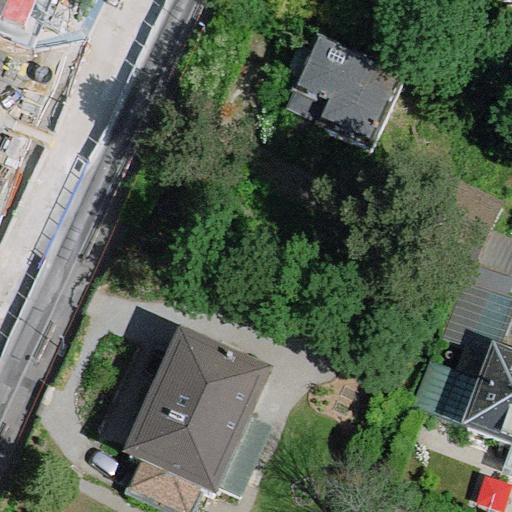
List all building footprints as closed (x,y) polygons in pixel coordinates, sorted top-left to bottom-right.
[(0,0),(0,2),(46,10),(47,0),(0,0)] [(403,84),(318,46),(294,99),(330,115),(322,132),(371,154),(403,84)] [(441,211),(424,243),(473,267),(487,240),(491,234),(441,211)] [(511,252),(487,240),(473,267),(511,284),(511,252)] [(486,294),(474,323),(497,333),(510,304),(486,294)] [(266,383),(185,345),(131,463),(141,467),(204,495),(215,500),(266,383)] [(511,367),(497,362),(487,388),(469,435),(511,450),(511,367)] [(469,435),(487,388),(432,366),(414,412),(469,435)] [(196,511),(204,495),(141,467),(127,495),(163,511),(196,511)]
